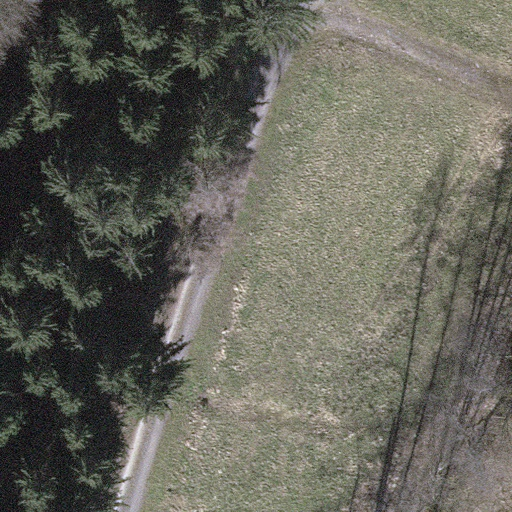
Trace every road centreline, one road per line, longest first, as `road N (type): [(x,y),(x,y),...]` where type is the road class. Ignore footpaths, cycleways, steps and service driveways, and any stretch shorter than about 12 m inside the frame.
road 1 (track): [(131,511),(193,275),(291,0)]
road 2 (track): [(291,0),(511,91)]
